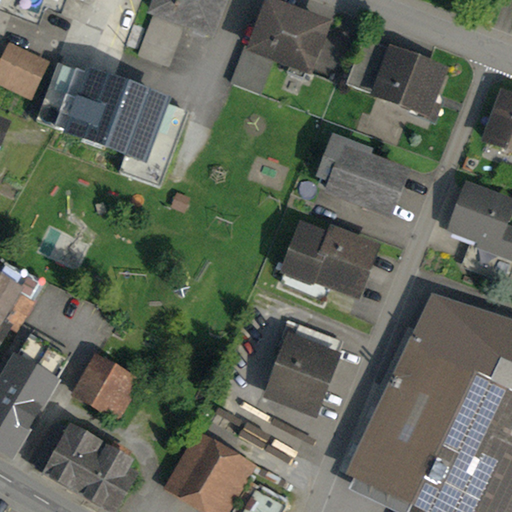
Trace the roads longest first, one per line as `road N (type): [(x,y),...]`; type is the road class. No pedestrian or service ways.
road 1 (residential): [(493,53),(307,511)]
road 2 (residential): [(493,53),(358,0)]
